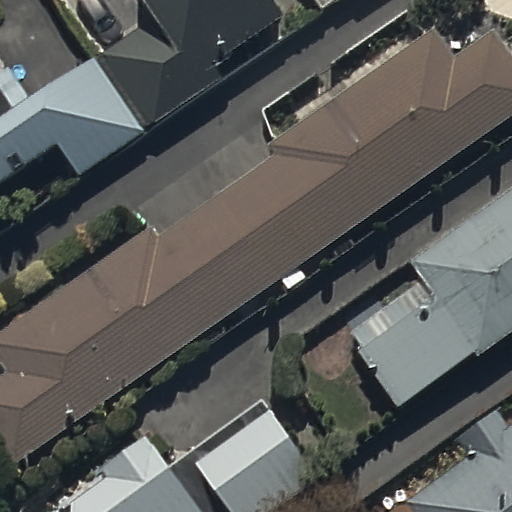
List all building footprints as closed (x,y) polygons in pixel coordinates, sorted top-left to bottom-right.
[(134,0),(154,28),(100,67),(150,138),(227,84),(217,71),(281,26),(262,0),(134,0)] [(0,368),(8,380),(0,385),(0,454),(14,475),(511,126),(511,63),(494,37),(454,65),(436,40),(270,156),(274,162),(156,245),(151,237),(0,342),(0,368)] [(145,139),(95,67),(34,109),(0,59),(0,199),(58,160),(77,186),(145,139)] [(344,342),(349,349),(396,420),(511,340),(511,197),(404,270),(419,292),(344,342)] [(256,406),(182,459),(220,511),(286,511),(317,490),(256,406)] [(471,464),(407,511),(510,511),(511,434),(499,417),(459,447),(471,464)] [(192,511),(146,447),(54,511),(192,511)]
